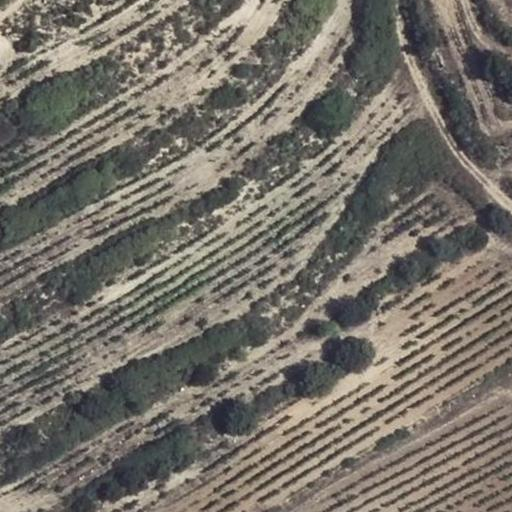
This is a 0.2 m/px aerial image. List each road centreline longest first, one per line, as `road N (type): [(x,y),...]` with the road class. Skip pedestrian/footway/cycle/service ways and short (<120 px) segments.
road 1 (track): [(299,511),(511,392)]
road 2 (track): [(511,206),(454,147),(422,92),(398,0)]
